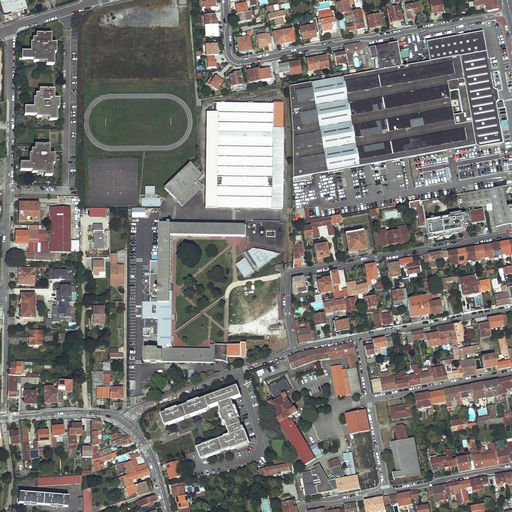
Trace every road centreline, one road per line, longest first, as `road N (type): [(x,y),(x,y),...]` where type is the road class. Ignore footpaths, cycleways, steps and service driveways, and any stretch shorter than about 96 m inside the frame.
road 1 (residential): [(510,12),(240,62),(228,55),(224,0)]
road 2 (residential): [(511,234),(290,274),(294,350)]
road 3 (residential): [(9,29),(6,223)]
road 4 (residential): [(122,421),(294,350)]
road 5 (residential): [(511,308),(358,337)]
road 6 (residential): [(369,399),(511,372)]
road 7 (residential): [(384,489),(511,468)]
road 8 (residential): [(5,290),(4,418)]
